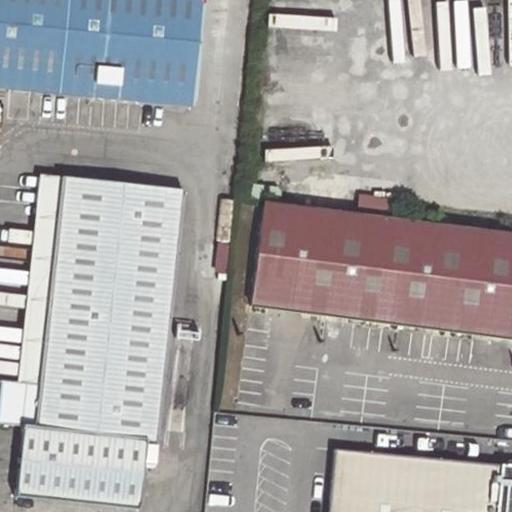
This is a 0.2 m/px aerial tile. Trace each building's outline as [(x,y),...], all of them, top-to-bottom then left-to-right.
[(0,0),(0,94),(190,114),(202,8),(194,0),(0,0)] [(28,389),(51,174),(28,172),(3,387),(28,389)] [(174,188),(51,174),(28,389),(3,387),(0,386),(0,431),(12,433),(3,503),(93,511),(127,511),(136,444),(147,446),(174,188)] [(511,341),(511,236),(254,201),(242,304),(511,341)] [(486,511),(492,468),(341,452),(340,463),(334,511),(486,511)] [(511,511),(511,470),(492,468),(486,511),(511,511)]
